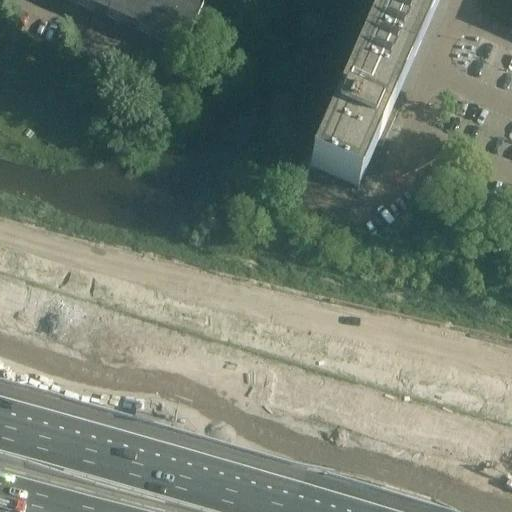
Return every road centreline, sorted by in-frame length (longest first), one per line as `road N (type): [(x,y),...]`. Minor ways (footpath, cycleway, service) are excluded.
road 1 (motorway): [(511,507),(0,364)]
road 2 (motorway): [(0,493),(145,511)]
